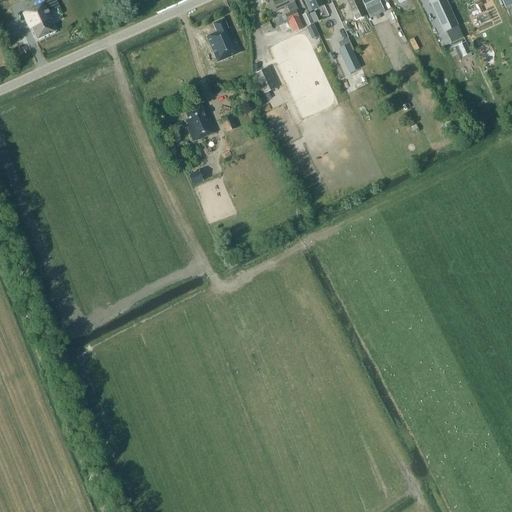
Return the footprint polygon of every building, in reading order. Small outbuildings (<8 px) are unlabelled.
[(32,29),(37,40),(55,32),(50,20),(52,19),(48,11),(52,10),(54,15),(62,12),(56,0),(52,0),(22,14),(29,30),(32,29)] [(262,0),(269,14),(277,10),(285,7),(288,14),(284,16),(293,33),(302,28),(294,12),(298,10),(294,2),(293,3),(291,0),(262,0)] [(303,0),(309,12),(323,6),(320,0),(303,0)] [(346,0),(351,11),(355,22),(366,17),(358,0),(346,0)] [(380,4),(378,0),(364,0),(361,2),(366,11),(380,4)] [(445,0),(427,0),(443,34),(458,28),(445,0)] [(366,11),(370,19),(384,12),(380,4),(366,11)] [(306,28),(312,41),(319,37),(308,13),(302,16),(307,27),(306,28)] [(205,37),(216,63),(240,53),(230,30),(234,28),(231,19),(227,16),(224,17),(224,20),(212,24),(215,33),(205,37)] [(260,27),(263,34),(272,30),(269,22),(260,27)] [(418,32),(409,37),(420,59),(429,55),(418,32)] [(457,47),(462,59),(470,55),(465,44),(457,47)] [(349,75),(360,70),(352,52),(348,45),(340,49),(338,50),(349,75)] [(212,61),(205,63),(208,72),(215,70),(212,61)] [(253,75),(263,95),(278,88),(268,68),(253,75)] [(406,105),(402,106),(407,117),(411,115),(406,105)] [(185,122),(194,144),(217,135),(210,119),(207,120),(202,108),(186,114),(188,121),(185,122)] [(222,122),(227,134),(236,131),(231,119),(222,122)] [(415,125),(410,127),(413,134),(418,132),(415,125)] [(187,176),(192,187),(202,182),(198,172),(187,176)]
